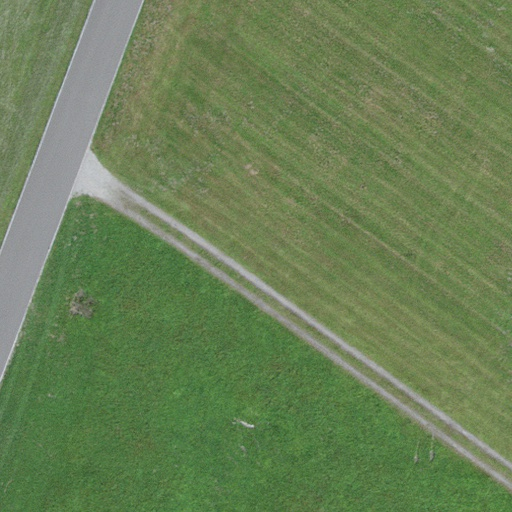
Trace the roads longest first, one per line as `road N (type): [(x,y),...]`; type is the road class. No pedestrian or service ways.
road 1 (track): [(58,157),(511,482)]
road 2 (unclassified): [(0,308),(118,0)]
